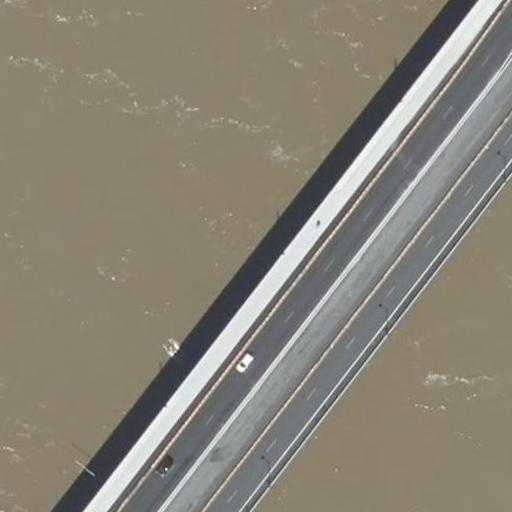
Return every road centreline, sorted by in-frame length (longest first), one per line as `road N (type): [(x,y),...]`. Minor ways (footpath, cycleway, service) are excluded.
road 1 (primary): [(511,86),(181,511)]
road 2 (primary): [(220,511),(511,135)]
